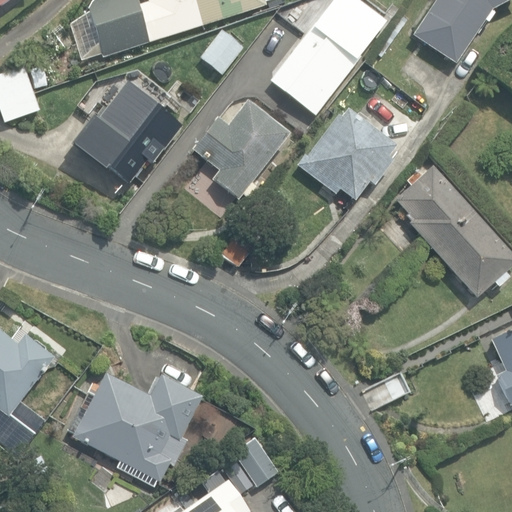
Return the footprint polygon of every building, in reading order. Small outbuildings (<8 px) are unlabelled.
[(72,23),(83,62),(147,44),(264,10),(262,2),(268,0),(147,0),(148,3),(140,6),(138,0),(92,0),(86,2),(90,18),(72,23)] [(381,25),(346,0),(330,0),(268,84),(312,119),(381,25)] [(275,0),(278,8),(292,4),(290,0),(275,0)] [(511,0),(436,0),(412,36),(454,64),(484,21),(487,24),(494,14),(490,12),(511,0)] [(390,43),(406,21),(397,14),(381,37),(390,43)] [(200,58),(222,76),(244,49),(221,31),(200,58)] [(40,112),(23,68),(0,76),(0,113),(4,125),(40,112)] [(94,159),(128,185),(145,162),(151,166),(181,127),(124,84),(94,123),(111,136),(94,159)] [(175,101),(189,113),(198,102),(184,90),(175,101)] [(212,180),(238,200),(242,195),(247,200),(257,187),(251,183),(289,135),(247,102),(228,126),(217,118),(191,150),(219,171),(212,180)] [(339,190),(354,202),(368,183),(373,187),(388,166),(389,165),(392,160),(389,158),(388,158),(387,157),(388,156),(389,155),(395,146),(389,142),(385,139),(346,110),(341,117),(337,115),(306,156),(305,155),(296,166),(335,195),(339,190)] [(431,251),(472,213),(430,169),(394,202),(405,213),(407,216),(403,221),(431,251)] [(511,264),(511,257),(472,213),(431,251),(475,299),(493,282),(497,286),(507,278),(503,273),(511,264)] [(221,257),(238,268),(261,237),(244,225),(221,254),(221,257)] [(511,404),(511,327),(489,339),(504,371),(494,376),(509,406),(511,404)] [(0,410),(8,417),(16,408),(23,414),(29,405),(23,399),(54,359),(44,351),(44,349),(35,341),(33,342),(23,335),(16,344),(0,330),(0,410)] [(118,469),(154,487),(157,480),(161,482),(171,464),(175,466),(189,440),(183,437),(203,398),(161,376),(151,396),(106,374),(95,395),(89,392),(71,426),(78,430),(74,438),(121,462),(118,469)] [(233,453),(257,488),(279,473),(255,438),(233,453)] [(247,511),(245,509),(244,510),(226,485),(216,471),(201,481),(211,496),(187,511),(184,511),(180,505),(170,511),(247,511)]
